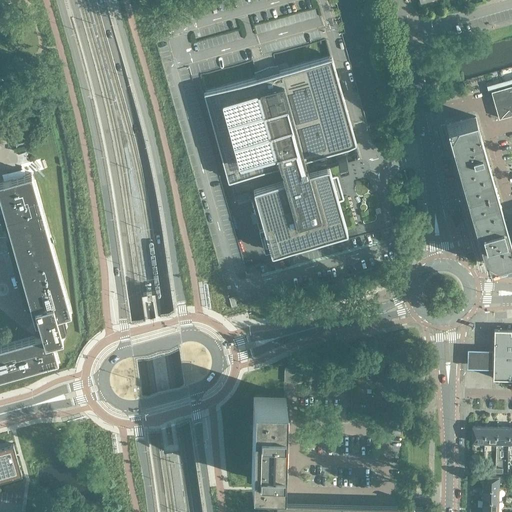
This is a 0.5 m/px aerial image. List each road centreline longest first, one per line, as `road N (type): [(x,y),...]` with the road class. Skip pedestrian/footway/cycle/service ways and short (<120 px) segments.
road 1 (secondary): [(196,511),(160,244),(100,0)]
road 2 (secondary): [(72,0),(118,198),(162,511)]
road 3 (tertiary): [(58,0),(103,182),(125,352)]
road 4 (tertiary): [(187,335),(145,113),(112,0)]
road 5 (residential): [(383,493),(385,431),(344,430),(294,429),(293,491)]
road 6 (secondary): [(210,511),(195,388)]
